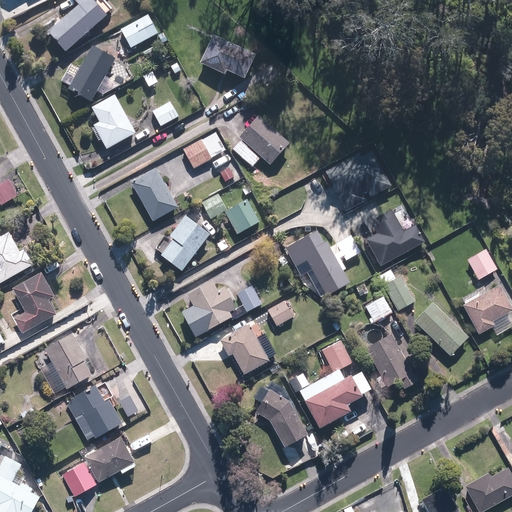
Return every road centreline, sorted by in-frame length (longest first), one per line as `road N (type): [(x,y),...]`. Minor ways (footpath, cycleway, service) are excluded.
road 1 (residential): [(219,474),(0,77)]
road 2 (residential): [(511,384),(282,511)]
road 3 (unknown): [(142,303),(294,220)]
